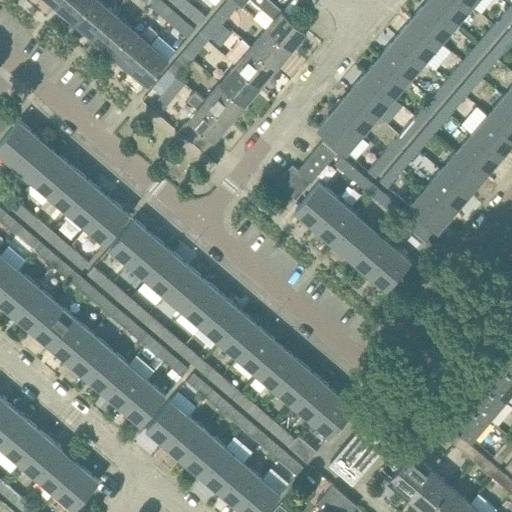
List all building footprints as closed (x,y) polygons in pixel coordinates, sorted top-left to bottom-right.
[(93,0),(62,0),(57,6),(75,21),(93,0)] [(114,12),(99,0),(93,0),(75,21),(93,37),(114,12)] [(161,0),(155,0),(151,6),(169,22),(176,13),(161,0)] [(170,0),(180,8),(187,0),(170,0)] [(206,15),(187,0),(180,8),(199,24),(206,15)] [(227,0),(215,14),(223,22),(239,4),(234,0),(227,0)] [(267,28),(291,49),(307,30),(271,0),(234,0),(239,4),(242,7),(247,0),(253,0),(275,18),(267,28)] [(456,23),(429,0),(427,0),(412,17),(440,41),(456,23)] [(429,0),(456,23),(472,5),(466,0),(429,0)] [(501,30),(511,17),(511,7),(509,5),(494,23),(501,30)] [(93,37),(111,52),(132,28),(114,12),(93,37)] [(176,13),(169,22),(187,37),(195,29),(176,13)] [(215,14),(199,33),(208,40),(223,22),(215,14)] [(440,41),(412,17),(396,36),(424,60),(440,41)] [(485,48),(501,30),(494,23),(478,42),(485,48)] [(150,43),(132,28),(111,52),(129,67),(150,43)] [(251,46),(275,67),(291,49),(267,28),(251,46)] [(184,51),(192,58),(208,40),(199,33),(184,51)] [(150,43),(129,67),(148,83),(169,59),(177,49),(158,34),(150,43)] [(511,39),(506,34),(490,52),(498,59),(511,41),(511,39)] [(424,60),(396,36),(381,54),(409,78),(424,60)] [(241,37),(226,55),(236,64),(260,85),(275,67),(251,46),(241,37)] [(485,48),(478,42),(462,60),(470,67),(485,48)] [(184,51),(168,69),(177,76),(192,58),(184,51)] [(474,70),(482,77),(498,59),(490,52),(474,70)] [(409,78),(381,54),(365,72),(393,96),(409,78)] [(470,67),(462,60),(446,79),(454,85),(470,67)] [(220,82),(244,103),(260,85),(236,64),(220,82)] [(168,69),(152,87),(161,94),(177,76),(168,69)] [(474,70),(458,89),(466,96),(482,77),(474,70)] [(365,72),(349,91),(377,115),(387,123),(403,105),(393,96),(365,72)] [(454,85),(446,79),(430,97),(438,103),(454,85)] [(205,100),(229,121),(244,103),(220,82),(205,100)] [(511,85),(503,96),(511,102),(511,85)] [(443,107),(450,114),(466,96),(458,89),(443,107)] [(197,108),(179,130),(192,140),(201,129),(213,139),(229,121),(205,100),(194,91),(187,99),(197,108)] [(377,115),(349,91),(334,109),(362,133),(377,115)] [(511,102),(503,96),(488,114),(511,135),(511,102)] [(422,122),(438,103),(430,97),(415,115),(422,122)] [(477,105),(461,123),(472,132),(500,156),(511,142),(511,135),(488,114),(477,105)] [(443,107),(427,126),(435,132),(450,114),(443,107)] [(334,109),(318,128),(326,135),(346,152),(348,149),(356,157),(368,143),(360,135),(362,133),(334,109)] [(4,113),(3,113),(0,116),(0,132),(11,119),(4,113)] [(407,140),(422,122),(415,115),(399,133),(407,140)] [(0,141),(0,151),(14,163),(38,136),(19,119),(0,141)] [(411,144),(419,150),(435,132),(427,126),(411,144)] [(472,132),(456,151),(484,175),(500,156),(472,132)] [(391,158),(407,140),(399,133),(384,152),(391,158)] [(14,163),(32,179),(56,151),(38,136),(14,163)] [(323,140),(298,169),(311,181),(336,151),(323,140)] [(411,144),(396,162),(403,169),(412,158),(419,150),(411,144)] [(32,179),(23,189),(42,205),(50,195),(74,167),(56,151),(32,179)] [(441,169),(469,193),(484,175),(456,151),(441,169)] [(375,177),(391,158),(384,152),(368,170),(375,177)] [(341,155),(334,163),(353,179),(360,171),(341,155)] [(171,158),(171,173),(193,173),(193,158),(171,158)] [(380,181),(387,187),(403,169),(396,162),(380,181)] [(292,164),(284,173),(303,190),(311,181),(298,169),(292,164)] [(50,195),(69,210),(93,183),(74,167),(50,195)] [(441,169),(425,187),(453,211),(469,193),(441,169)] [(353,179),(371,195),(378,187),(360,171),(353,179)] [(296,199),(303,190),(284,173),(276,183),(296,199)] [(319,181),(295,209),(313,225),(337,197),(319,181)] [(69,210),(87,226),(111,198),(93,183),(69,210)] [(0,198),(9,206),(16,198),(0,184),(0,198)] [(378,187),(371,195),(389,210),(396,203),(378,187)] [(453,211),(425,187),(409,206),(437,230),(453,211)] [(337,197),(313,225),(332,241),(356,213),(337,197)] [(9,206),(27,222),(34,214),(16,198),(9,206)] [(87,226),(105,242),(129,214),(111,198),(87,226)] [(389,210),(408,226),(414,218),(396,203),(389,210)] [(0,216),(0,219),(17,234),(23,226),(5,210),(0,216)] [(374,228),(356,213),(332,241),(350,256),(374,228)] [(27,222),(46,237),(52,230),(34,214),(27,222)] [(110,246),(129,262),(153,234),(134,218),(110,246)] [(414,218),(408,226),(426,242),(433,234),(414,218)] [(17,234),(35,249),(42,242),(23,226),(17,234)] [(350,256),(368,272),(392,244),(374,228),(350,256)] [(46,237),(64,253),(70,245),(52,230),(46,237)] [(420,249),(426,242),(414,232),(408,239),(420,249)] [(129,262),(147,278),(171,250),(153,234),(129,262)] [(35,249),(53,265),(60,257),(42,242),(35,249)] [(411,260),(392,244),(368,272),(387,288),(411,260)] [(82,269),(89,261),(70,245),(64,253),(82,269)] [(147,278),(138,288),(156,304),(165,293),(189,265),(171,250),(147,278)] [(0,253),(0,290),(19,269),(0,253)] [(53,265),(72,281),(78,273),(60,257),(53,265)] [(87,273),(106,289),(112,281),(93,265),(87,273)] [(165,293),(183,309),(207,281),(189,265),(165,293)] [(0,290),(0,301),(13,312),(37,284),(19,269),(0,290)] [(72,281),(90,297),(97,289),(78,273),(72,281)] [(106,289),(124,305),(130,297),(112,281),(106,289)] [(183,309),(176,318),(194,334),(202,325),(226,297),(207,281),(183,309)] [(13,312),(31,328),(55,300),(37,284),(13,312)] [(90,297),(109,313),(115,305),(97,289),(90,297)] [(124,305),(142,320),(149,313),(130,297),(124,305)] [(220,340),(244,313),(226,297),(202,325),(220,340)] [(31,328),(50,344),(74,316),(55,300),(31,328)] [(109,313),(127,328),(134,321),(115,305),(109,313)] [(142,320),(160,336),(167,328),(149,313),(142,320)] [(220,340),(239,356),(263,329),(244,313),(220,340)] [(50,344),(68,360),(92,332),(74,316),(50,344)] [(127,328),(145,344),(152,336),(134,321),(127,328)] [(160,336),(178,352),(185,344),(167,328),(160,336)] [(257,372),(281,344),(263,329),(239,356),(257,372)] [(68,360),(87,375),(111,347),(92,332),(68,360)] [(145,344),(163,359),(170,352),(152,336),(145,344)] [(511,338),(510,337),(495,355),(511,369),(511,338)] [(197,367),(204,360),(185,344),(178,352),(197,367)] [(257,372),(275,388),(299,360),(281,344),(257,372)] [(87,375),(105,391),(129,363),(111,347),(87,375)] [(170,352),(163,359),(182,375),(188,368),(170,352)] [(511,369),(495,355),(478,375),(505,399),(511,390),(511,369)] [(197,367),(216,383),(222,376),(204,360),(197,367)] [(294,403),(318,375),(299,360),(275,388),(294,403)] [(105,391),(123,406),(147,379),(129,363),(105,391)] [(193,372),(186,379),(205,395),(212,388),(193,372)] [(294,403),(312,419),(336,391),(318,375),(294,403)] [(478,375),(461,395),(489,418),(505,399),(478,375)] [(234,399),(241,391),(222,376),(216,383),(234,399)] [(147,379),(123,406),(141,422),(165,394),(147,379)] [(212,388),(205,395),(224,411),(230,404),(212,388)] [(170,398),(146,426),(165,442),(189,415),(197,406),(178,389),(170,398)] [(234,399),(252,415),(259,407),(241,391),(234,399)] [(354,407),(336,391),(312,419),(330,435),(354,407)] [(461,395),(445,414),(472,437),(489,418),(461,395)] [(0,444),(1,445),(25,417),(7,401),(0,409),(0,444)] [(230,404),(224,411),(242,427),(248,419),(230,404)] [(270,430),(277,423),(259,407),(252,415),(270,430)] [(165,442),(183,458),(207,430),(189,415),(165,442)] [(19,461),(43,433),(25,417),(1,445),(19,461)] [(330,461),(353,480),(389,437),(367,418),(330,461)] [(248,419),(242,427),(260,442),(266,435),(248,419)] [(434,426),(454,443),(460,436),(441,419),(434,426)] [(270,430),(289,446),(295,438),(277,423),(270,430)] [(183,458),(201,474),(225,446),(207,430),(183,458)] [(37,476),(61,448),(43,433),(19,461),(37,476)] [(225,446),(201,474),(220,489),(244,462),(253,451),(235,435),(225,446)] [(266,435),(260,442),(278,458),(285,450),(266,435)] [(317,450),(298,435),(295,438),(289,446),(307,462),(317,450)] [(454,443),(473,459),(479,452),(460,436),(454,443)] [(501,462),(511,448),(511,437),(510,436),(493,456),(501,462)] [(56,492),(80,464),(61,448),(37,476),(56,492)] [(285,450),(278,458),(297,474),(303,466),(285,450)] [(389,479),(408,496),(432,469),(412,452),(389,479)] [(473,459),(492,476),(499,468),(479,452),(473,459)] [(220,489),(238,505),(262,477),(244,462),(220,489)] [(74,508),(98,480),(80,464),(56,492),(74,508)] [(262,477),(238,505),(245,511),(263,511),(289,482),(271,467),(262,477)] [(511,491),(511,479),(499,468),(492,476),(511,492),(511,491)] [(408,496),(426,511),(427,511),(451,485),(432,469),(408,496)] [(0,490),(14,503),(21,495),(3,480),(0,483),(0,490)] [(317,511),(350,511),(357,505),(332,484),(316,503),(321,508),(317,511)] [(427,511),(461,511),(470,502),(451,485),(427,511)] [(470,502),(461,511),(494,511),(497,509),(478,493),(470,502)] [(24,511),(38,511),(39,511),(21,495),(14,503),(24,511)] [(287,511),(289,511),(279,503),(271,511),(287,511)]
